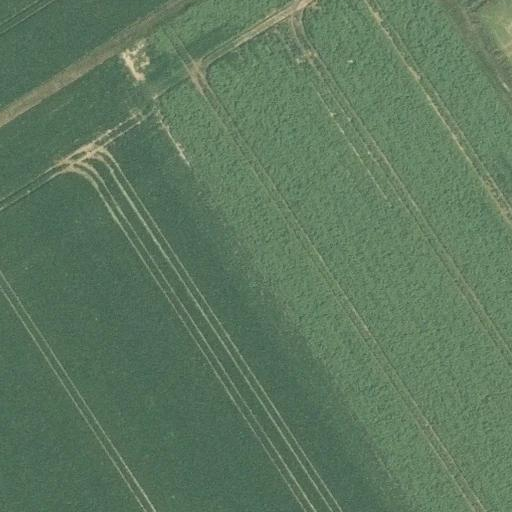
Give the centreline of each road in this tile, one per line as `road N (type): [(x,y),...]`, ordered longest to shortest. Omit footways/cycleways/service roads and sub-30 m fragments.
road 1 (track): [(0,120),(195,0)]
road 2 (track): [(511,105),(443,0)]
